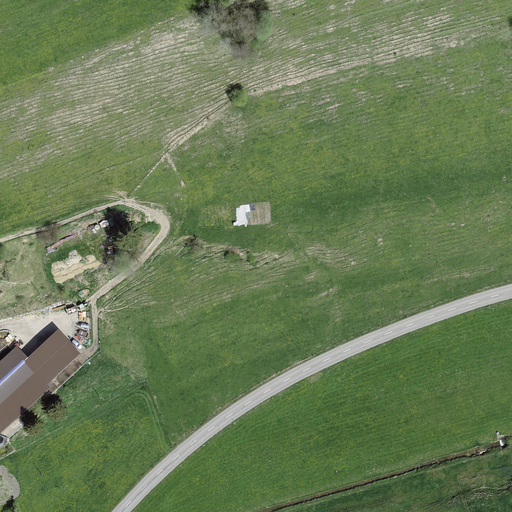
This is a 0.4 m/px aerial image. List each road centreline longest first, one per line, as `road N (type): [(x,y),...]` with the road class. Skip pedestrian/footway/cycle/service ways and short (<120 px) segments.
road 1 (tertiary): [(511,290),(433,314),(296,374),(194,441),(121,511)]
road 2 (track): [(83,307),(162,235),(159,216),(110,203),(0,240)]
